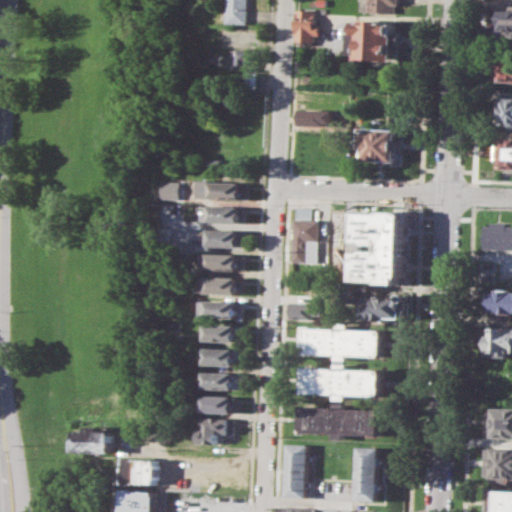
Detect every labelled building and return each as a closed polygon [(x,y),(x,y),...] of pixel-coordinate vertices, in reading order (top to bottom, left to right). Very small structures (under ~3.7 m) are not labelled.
[(227,0),(250,0),(249,23),(226,22),(227,0)] [(369,0),(402,0),(402,4),(396,4),(395,11),(369,10),(369,0)] [(299,8),(319,9),(318,24),(323,24),(322,35),(318,35),(318,42),(297,41),(299,8)] [(497,10),(511,10),(511,35),(495,35),(497,10)] [(355,19),(397,21),(396,30),(402,30),(402,45),(394,45),(394,60),(357,59),(357,53),(349,53),(350,31),(354,31),(355,19)] [(229,48),(258,50),(257,71),(248,71),(249,64),(235,63),(236,56),(229,55),(229,48)] [(208,54),(221,54),(221,65),(208,65),(208,54)] [(498,60),(511,60),(511,80),(497,80),(498,60)] [(511,96),(498,96),(497,128),(511,128),(511,96)] [(298,108),(338,110),(337,124),(297,123),(298,108)] [(362,127),(399,128),(399,138),(405,138),(405,151),(398,151),(397,160),(366,159),(367,143),(361,143),(362,127)] [(503,136),(511,136),(511,173),(511,167),(502,167),(503,136)] [(208,157),(224,158),(223,165),(207,164),(208,157)] [(201,179),(250,181),(250,198),(201,197),(201,179)] [(205,204),(248,207),(247,222),(204,220),(205,204)] [(297,206),(315,206),(314,219),(322,220),(320,261),(294,260),(297,206)] [(361,212),(387,213),(387,210),(409,211),(405,283),(358,281),(360,251),(367,252),(371,250),(386,250),(387,244),(370,243),(366,241),(359,241),(361,212)] [(485,224),(492,224),(492,220),(510,221),(509,226),(511,226),(511,248),(484,247),(485,224)] [(211,229),(247,230),(247,246),(210,245),(211,229)] [(205,253),(247,255),(247,270),(205,268),(205,253)] [(205,276),(246,278),(245,294),(204,292),(205,276)] [(487,292),(499,292),(499,288),(511,288),(511,311),(487,311),(487,292)] [(366,296),(398,297),(400,294),(403,293),(407,295),(407,299),(410,302),(409,319),(365,317),(366,296)] [(204,299),(246,301),(246,310),(239,310),(239,317),(203,316),(204,299)] [(297,301),(329,302),(328,315),(319,315),(319,320),(296,319),(297,301)] [(208,323),(246,325),(245,338),(238,337),(238,342),(207,340),(208,323)] [(307,326),(388,329),(387,355),(305,351),(307,326)] [(483,326),(511,326),(511,353),(509,353),(509,357),(482,356),(483,326)] [(207,346),(240,348),(239,365),(206,363),(207,346)] [(306,365),(386,369),(385,396),(305,392),(306,365)] [(206,370),(238,371),(237,388),(205,387),(206,370)] [(200,394),(242,396),(241,413),(205,411),(205,404),(199,404),(200,394)] [(303,405),(385,408),(384,435),(302,432),(303,405)] [(488,407),(511,408),(511,437),(486,436),(488,407)] [(205,416),(239,417),(239,433),(222,432),(222,443),(200,442),(201,428),(204,428),(205,416)] [(79,429),(116,430),(115,452),(78,451),(79,429)] [(291,442),(315,443),(313,495),(289,494),(291,442)] [(362,445),(383,446),(381,499),(360,498),(362,445)] [(486,449),(493,449),(493,445),(511,446),(511,481),(492,480),(492,477),(485,477),(486,449)] [(128,456),(160,457),(159,484),(127,483),(128,456)] [(126,511),(127,488),(159,490),(158,511),(126,511)] [(490,511),(511,511),(511,488),(491,488),(490,511)]
